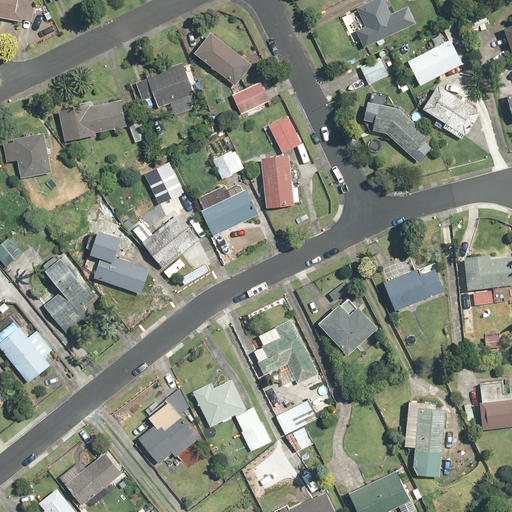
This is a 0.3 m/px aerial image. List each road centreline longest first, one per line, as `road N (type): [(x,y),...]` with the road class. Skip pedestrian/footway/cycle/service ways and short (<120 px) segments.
road 1 (residential): [(0,470),(224,294),(371,219)]
road 2 (residential): [(371,219),(264,0)]
road 3 (residential): [(21,80),(182,0)]
road 4 (residential): [(371,219),(475,187),(511,186)]
